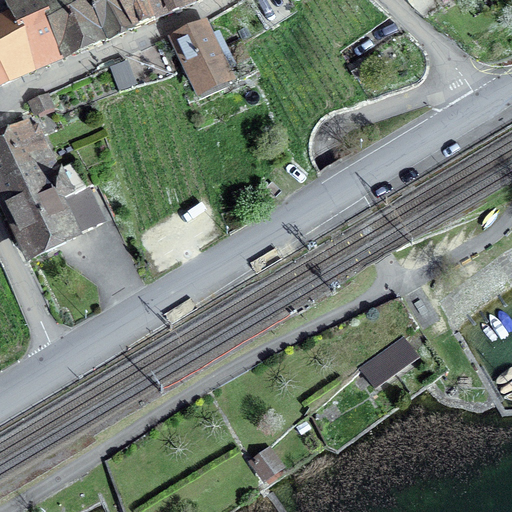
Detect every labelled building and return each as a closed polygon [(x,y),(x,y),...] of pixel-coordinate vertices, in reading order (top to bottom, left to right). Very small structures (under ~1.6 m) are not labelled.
[(0,86),(9,82),(106,41),(90,0),(13,0),(6,4),(11,14),(0,20),(0,86)] [(90,0),(106,41),(134,29),(117,0),(90,0)] [(117,0),(134,29),(153,21),(144,0),(117,0)] [(144,0),(153,21),(196,3),(194,0),(144,0)] [(213,42),(204,23),(171,38),(192,84),(197,81),(199,88),(226,76),(225,74),(234,70),(232,65),(233,65),(220,39),(213,42)] [(363,59),(350,67),(356,78),(369,70),(363,59)] [(34,115),(53,108),(47,95),(29,103),(34,115)] [(0,135),(0,195),(29,260),(102,224),(72,164),(47,177),(34,148),(44,143),(37,127),(27,132),(24,124),(0,135)] [(375,389),(417,359),(403,340),(361,369),(375,389)] [(269,452),(253,463),(263,478),(279,467),(269,452)]
